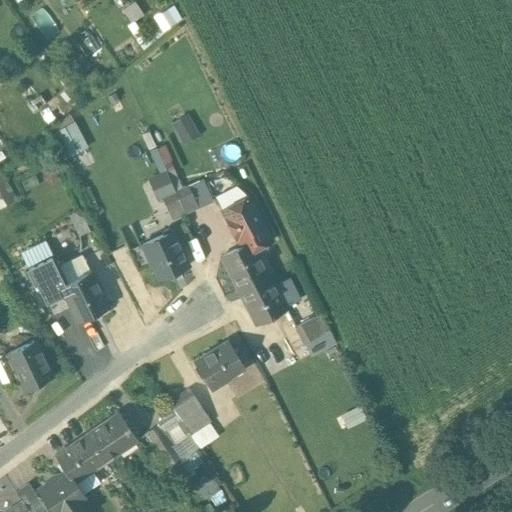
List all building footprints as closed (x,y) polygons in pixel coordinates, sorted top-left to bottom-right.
[(189,117),(172,126),(183,146),(200,137),(189,117)] [(75,123),(55,133),(68,160),(88,150),(75,123)] [(174,170),(153,179),(167,210),(180,204),(184,213),(198,207),(189,187),(182,189),(174,170)] [(2,176),(0,177),(0,210),(1,211),(17,202),(2,176)] [(249,198),(224,210),(241,245),(250,241),(254,248),(270,240),(249,198)] [(81,212),(70,217),(79,236),(90,232),(81,212)] [(171,231),(129,250),(138,269),(151,263),(158,278),(187,266),(171,231)] [(46,238),(21,248),(27,263),(52,254),(46,238)] [(241,245),(221,255),(239,289),(267,275),(254,248),(250,241),(241,245)] [(83,253),(52,268),(67,298),(78,320),(108,306),(83,253)] [(47,308),(67,298),(52,268),(47,257),(27,266),(47,308)] [(273,285),(267,275),(239,289),(255,322),(300,300),(289,277),(273,285)] [(320,314),(295,326),(303,343),(328,331),(320,314)] [(52,374),(35,340),(5,354),(22,388),(52,374)] [(227,341),(194,360),(211,388),(244,369),(227,341)] [(164,422),(144,434),(176,485),(195,473),(193,469),(203,463),(195,449),(198,447),(189,432),(207,421),(188,390),(156,410),(164,422)] [(117,413),(86,433),(104,459),(134,439),(117,413)] [(86,433),(54,454),(65,471),(72,480),(104,459),(86,433)] [(65,471),(39,488),(55,511),(84,511),(90,509),(72,480),(65,471)] [(209,473),(197,482),(210,498),(222,489),(209,473)] [(3,511),(46,511),(28,483),(16,490),(22,499),(3,511)]
